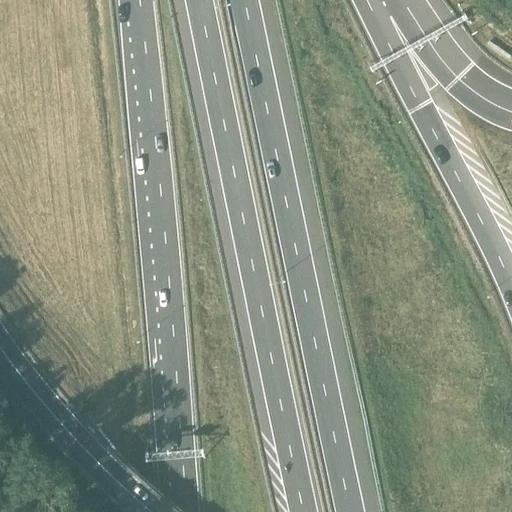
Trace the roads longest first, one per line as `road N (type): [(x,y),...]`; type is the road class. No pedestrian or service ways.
road 1 (motorway): [(349,511),(242,0)]
road 2 (motorway): [(196,0),(302,511)]
road 3 (motorway): [(139,0),(186,511)]
road 4 (motorway): [(511,287),(375,20)]
road 5 (motorway): [(0,332),(75,432),(162,511)]
road 6 (motorway): [(511,113),(473,92),(427,40),(375,20)]
